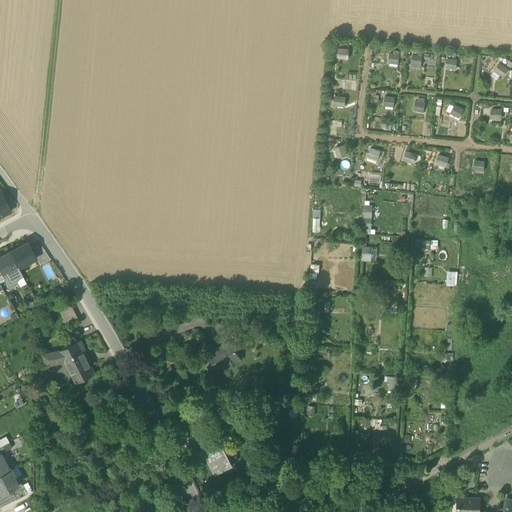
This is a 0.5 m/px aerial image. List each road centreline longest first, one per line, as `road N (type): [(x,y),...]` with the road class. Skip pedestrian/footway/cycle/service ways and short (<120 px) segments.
road 1 (residential): [(199,511),(109,336),(32,216)]
road 2 (track): [(54,0),(32,216)]
